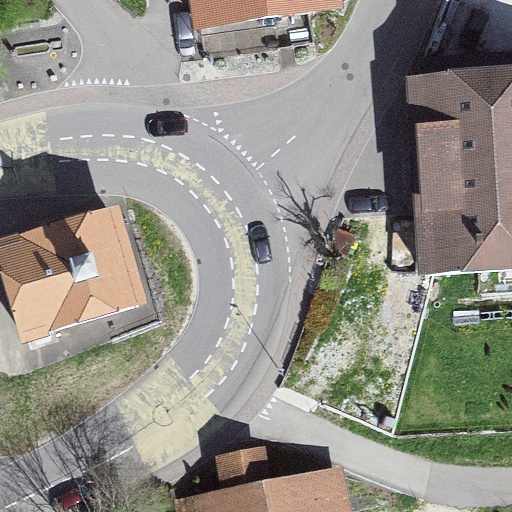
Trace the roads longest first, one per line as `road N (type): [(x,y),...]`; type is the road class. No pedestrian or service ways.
road 1 (residential): [(215,371),(293,425),(424,483),(511,489)]
road 2 (tertiary): [(394,0),(380,43),(322,119),(216,196)]
road 3 (secondary): [(215,371),(179,403),(0,506)]
road 4 (secondary): [(216,196),(245,250),(249,287),(241,327),(215,371)]
road 5 (residential): [(138,147),(127,81),(108,37),(78,0)]
road 6 (secondary): [(0,160),(138,147)]
